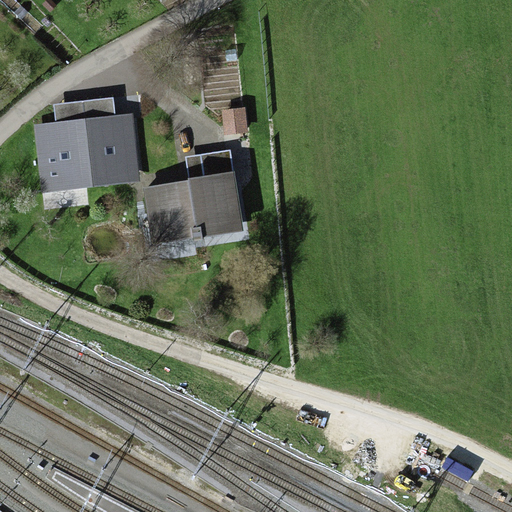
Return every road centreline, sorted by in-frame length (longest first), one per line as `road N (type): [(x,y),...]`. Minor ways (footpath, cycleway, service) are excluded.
road 1 (unclassified): [(0,273),(103,327),(405,426),(511,471)]
road 2 (residential): [(0,135),(41,98),(221,0)]
